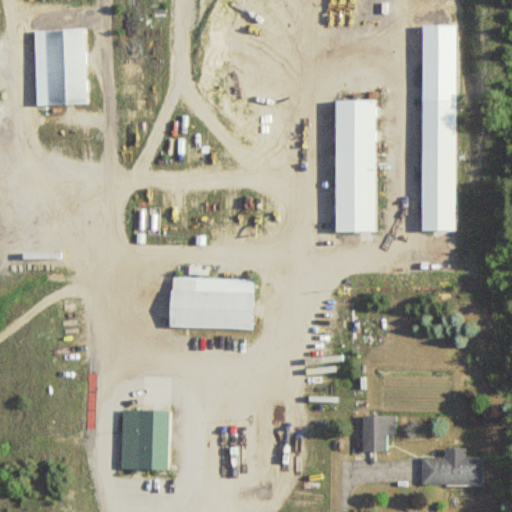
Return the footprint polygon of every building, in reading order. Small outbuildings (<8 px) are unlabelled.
[(45,29),(46,104),(87,102),(84,28),(45,29)] [(455,98),(420,98),(421,229),(456,229),(455,98)] [(335,150),(335,231),(377,230),(376,150),(335,150)] [(253,328),(254,277),(171,276),(170,327),(253,328)] [(169,410),(123,408),(121,469),(167,470),(169,410)] [(363,415),(363,450),(389,450),(389,433),(397,433),(397,415),(363,415)] [(445,457),(422,456),(422,483),(482,483),(483,456),(466,456),(466,447),(445,447),(445,457)]
